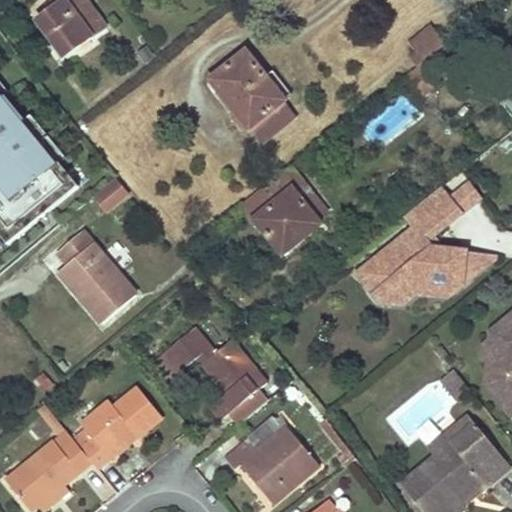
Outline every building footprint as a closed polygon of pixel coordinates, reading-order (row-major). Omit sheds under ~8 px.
[(37,20),(64,56),(104,27),(84,0),(53,0),(51,2),(55,7),(37,20)] [(428,27),(409,43),(418,53),(423,60),(430,55),(442,45),(428,27)] [(453,84),(469,71),(446,42),(442,45),(430,55),(446,75),(453,84)] [(418,53),(410,59),(416,66),(423,60),(418,53)] [(225,108),(243,131),(247,128),(282,101),(263,77),(245,54),(210,81),(229,105),(225,108)] [(397,81),(413,101),(446,75),(430,55),(423,60),(416,66),(397,81)] [(263,77),(282,101),(288,96),(270,72),(263,77)] [(23,119),(3,95),(0,97),(0,197),(6,204),(2,207),(0,209),(0,236),(6,244),(77,186),(57,162),(54,165),(19,123),(23,119)] [(261,144),(296,118),(282,101),(247,128),(261,144)] [(64,156),(29,114),(23,119),(19,123),(54,165),(57,162),(64,156)] [(242,204),(282,254),(320,224),(316,220),(296,194),(280,174),(242,204)] [(115,182),(93,200),(106,215),(128,197),(115,182)] [(450,200),(440,188),(404,217),(413,228),(356,273),(380,303),(402,304),(415,294),(447,299),(499,257),(444,250),(433,236),(481,198),(470,184),(450,200)] [(327,211),(307,186),(296,194),(316,220),(327,211)] [(82,292),(77,296),(100,324),(134,296),(81,232),(56,252),(67,265),(63,268),(82,292)] [(483,385),(505,411),(511,405),(511,312),(489,330),(487,340),(481,345),(478,360),(485,361),(483,385)] [(230,416),(260,392),(267,385),(231,342),(215,355),(195,330),(165,354),(181,373),(196,361),(224,395),(209,407),(222,423),(230,416)] [(451,372),(438,382),(454,401),(467,392),(451,372)] [(88,427),(72,440),(90,462),(96,470),(161,417),(136,388),(112,408),(108,402),(83,422),(88,427)] [(230,416),(239,428),(269,402),(260,392),(230,416)] [(473,427),(465,416),(427,446),(435,457),(473,427)] [(240,465),(268,498),(291,479),(296,485),(319,466),(286,426),(281,431),(269,417),(246,438),(222,457),(233,470),(240,465)] [(435,457),(401,485),(423,511),(456,511),(463,507),(462,506),(457,500),(480,481),(486,487),(507,470),(473,427),(435,457)] [(90,462),(72,440),(64,431),(4,480),(29,511),(36,507),(63,484),(90,462)] [(480,481),(457,500),(462,506),(486,487),(480,481)] [(44,511),(69,492),(63,484),(36,507),(41,511),(44,511)] [(334,511),(335,511),(325,499),(309,511),(334,511)]
